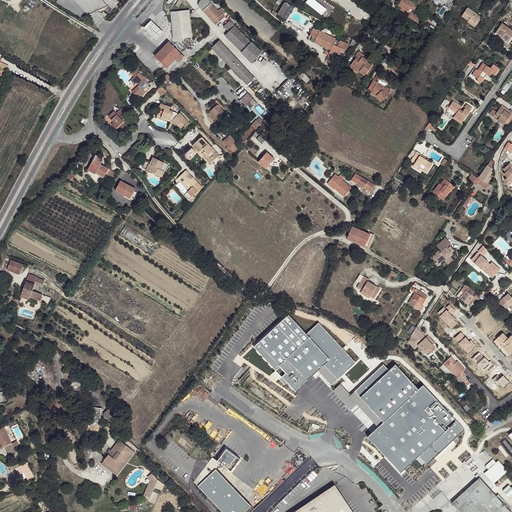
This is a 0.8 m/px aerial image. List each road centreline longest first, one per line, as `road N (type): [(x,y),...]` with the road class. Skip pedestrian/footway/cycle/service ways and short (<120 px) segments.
road 1 (track): [(267,145),(347,219),(305,240),(254,295),(87,130)]
road 2 (unclassified): [(511,131),(497,154),(501,205),(440,293)]
road 3 (secondary): [(55,132),(144,0)]
road 4 (secondary): [(133,0),(47,129)]
road 5 (residential): [(90,127),(97,77),(157,0)]
road 6 (track): [(440,293),(317,233)]
road 7 (unclassified): [(511,65),(455,148),(427,137)]
